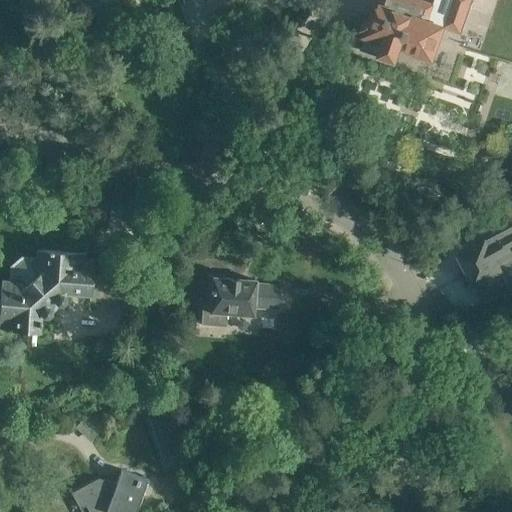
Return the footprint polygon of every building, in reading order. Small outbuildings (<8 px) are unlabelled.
[(424,0),(379,0),(378,4),(374,3),(370,14),(369,13),(367,19),(365,18),(361,30),(363,31),(361,37),(365,38),(361,50),(379,56),(381,50),(399,56),(402,49),(422,56),(423,54),(433,58),(440,37),(430,33),(431,32),(429,31),(432,22),(430,22),(436,4),(424,0)] [(511,227),(460,255),(475,284),(477,283),(489,307),(510,297),(507,290),(511,287),(511,286),(511,285),(511,227)] [(93,274),(94,259),(84,259),(84,253),(35,249),(33,267),(41,270),(22,287),(19,280),(1,278),(0,292),(0,324),(4,325),(3,329),(40,332),(42,315),(42,316),(48,317),(52,313),(52,312),(61,304),(62,304),(66,301),(66,296),(64,293),(90,295),(90,300),(114,302),(117,276),(93,274)] [(255,308),(278,310),(279,285),(256,283),(256,279),(212,276),(209,312),(211,313),(210,320),(227,321),(227,314),(254,316),(255,308)] [(71,492),(82,511),(135,511),(144,486),(168,495),(178,466),(144,454),(137,474),(121,469),(116,483),(99,477),(71,492)]
